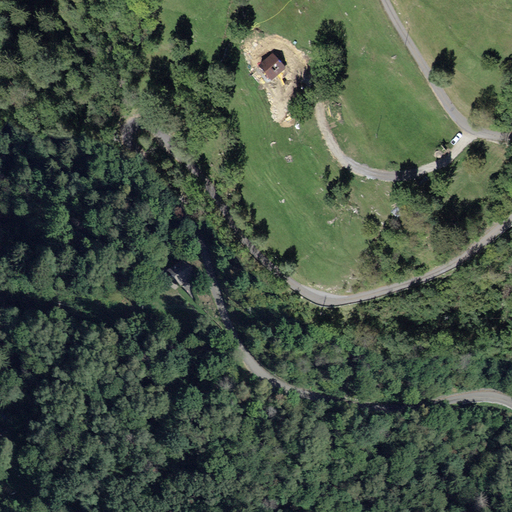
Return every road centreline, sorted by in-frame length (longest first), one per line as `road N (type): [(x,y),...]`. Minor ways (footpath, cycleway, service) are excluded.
road 1 (tertiary): [(511,401),(477,395),(416,408),(362,407),(272,382),(227,325),(184,205),(125,137),(134,123),(150,128),(262,258),(323,298),(354,298),(449,267),(511,218)]
road 2 (tertiary): [(511,138),(471,129),(454,114),(384,0)]
